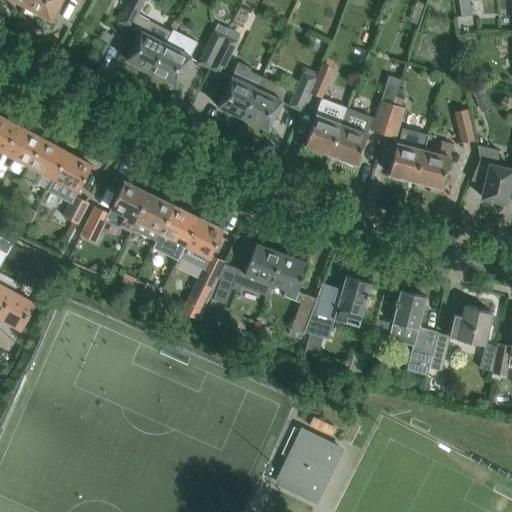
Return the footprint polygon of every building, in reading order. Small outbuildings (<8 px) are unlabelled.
[(50,19),(60,0),(26,0),(24,5),(50,19)] [(166,41),(172,31),(139,14),(145,0),(129,0),(119,20),(139,30),(124,59),(150,72),(166,41)] [(472,14),(469,0),(459,0),(461,15),(472,14)] [(227,29),(228,30),(229,27),(218,22),(215,28),(214,28),(198,61),(209,66),(227,29)] [(173,29),(172,31),(166,41),(150,72),(175,84),(191,54),(196,41),(173,29)] [(222,72),(238,40),(237,39),(239,36),(228,30),(227,29),(209,66),(222,72)] [(241,116),(261,75),(250,70),(251,67),(236,61),(216,105),(241,116)] [(322,97),(335,67),(322,62),(316,76),(309,91),(322,97)] [(316,76),(304,70),(289,104),(301,109),(309,91),(316,76)] [(286,87),(261,75),(241,116),(267,128),(286,87)] [(383,133),(393,103),(381,99),(371,129),(383,133)] [(320,101),(304,144),(330,154),(346,110),(320,101)] [(393,103),(383,133),(396,137),(405,106),(393,103)] [(474,139),(467,108),(454,110),(462,142),(474,139)] [(355,164),(367,131),(366,131),(370,120),(346,110),(330,154),(355,164)] [(0,160),(4,152),(18,125),(0,115),(0,160)] [(28,165),(43,138),(18,125),(4,152),(28,165)] [(397,140),(388,174),(414,181),(424,147),(427,134),(401,127),(398,140),(397,140)] [(47,189),(67,151),(43,138),(28,165),(23,176),(47,189)] [(441,188),(453,143),(442,140),(439,151),(424,147),(414,181),(441,188)] [(508,189),(511,170),(511,169),(511,170),(511,167),(511,166),(499,163),(498,148),(477,144),(480,158),(470,180),(484,183),(481,197),(505,202),(508,189)] [(75,195),(91,164),(67,151),(47,189),(70,201),(63,215),(73,220),(70,226),(74,228),(89,202),(75,195)] [(128,231),(148,193),(124,181),(108,212),(95,206),(81,234),(95,241),(106,220),(128,231)] [(160,232),(173,205),(148,193),(128,231),(129,232),(130,230),(155,242),(160,232)] [(184,244),(198,217),(173,205),(160,232),(184,244)] [(26,232),(37,210),(28,206),(17,227),(26,232)] [(225,261),(210,254),(222,229),(198,217),(184,244),(179,257),(202,268),(196,282),(211,289),(225,261)] [(13,243),(0,235),(0,249),(7,254),(13,243)] [(27,266),(34,253),(13,243),(7,254),(27,266)] [(270,283),(281,253),(255,243),(245,271),(240,284),(266,294),(270,283)] [(48,277),(55,264),(34,253),(27,266),(48,277)] [(284,295),(294,299),(308,263),(281,253),(270,283),(286,289),(284,295)] [(239,268),(226,264),(212,299),(225,303),(231,287),(239,268)] [(126,272),(122,281),(133,286),(137,277),(126,272)] [(321,283),(317,297),(303,332),(328,339),(334,319),(359,326),(371,282),(345,275),(340,291),(336,290),(337,287),(321,283)] [(0,315),(14,291),(0,282),(0,315)] [(418,326),(425,296),(399,290),(392,321),(387,339),(413,345),(406,369),(427,374),(429,367),(429,364),(437,330),(418,326)] [(35,302),(14,291),(0,315),(0,317),(20,329),(35,302)] [(300,301),(289,334),(301,338),(303,332),(317,297),(304,293),(300,301)] [(484,344),(492,312),(464,306),(461,316),(454,314),(449,334),(450,334),(450,336),(484,344)] [(199,319),(201,313),(190,308),(187,314),(199,319)] [(438,330),(437,330),(429,364),(429,367),(441,369),(450,336),(450,334),(449,334),(437,331),(438,330)] [(498,342),(491,377),(498,378),(499,374),(506,375),(508,364),(511,364),(511,339),(511,345),(498,342)] [(276,481),(316,501),(341,448),(301,429),(276,481)]
